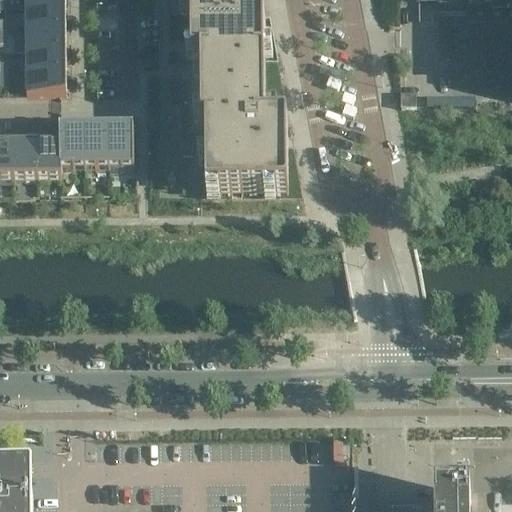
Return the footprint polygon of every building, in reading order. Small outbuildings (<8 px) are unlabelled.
[(26,0),(26,14),(66,14),(66,0),(26,0)] [(259,19),(259,0),(187,0),(187,18),(188,22),(192,22),(192,43),(192,65),(197,65),(202,65),(202,62),(260,62),(260,54),(265,54),(265,19),(259,19)] [(26,14),(27,36),(67,35),(66,14),(26,14)] [(27,36),(27,57),(67,57),(67,35),(27,36)] [(27,57),(27,79),(67,79),(67,57),(27,57)] [(206,129),(207,196),(290,195),(289,125),(267,125),(266,62),(260,62),(202,62),(202,65),(202,129),(206,129)] [(27,79),(27,102),(67,101),(67,79),(27,79)] [(416,112),(416,98),(401,98),(401,112),(416,112)] [(33,124),(34,136),(42,136),(41,124),(33,124)] [(62,147),(62,173),(63,173),(86,173),(86,135),(61,135),(61,147),(62,147)] [(86,135),(86,173),(110,173),(110,135),(86,135)] [(110,135),(110,173),(135,173),(134,135),(110,135)] [(34,136),(34,148),(38,148),(42,148),(42,136),(34,136)] [(38,148),(38,186),(63,185),(63,173),(62,173),(62,147),(61,147),(42,148),(38,148)] [(0,186),(14,186),(14,148),(0,148),(0,186)] [(14,148),(14,186),(38,186),(38,148),(34,148),(14,148)] [(493,209),(488,184),(472,187),(474,196),(478,195),(481,212),(493,209)] [(470,511),(470,496),(445,497),(436,497),(436,511),(470,511)]
